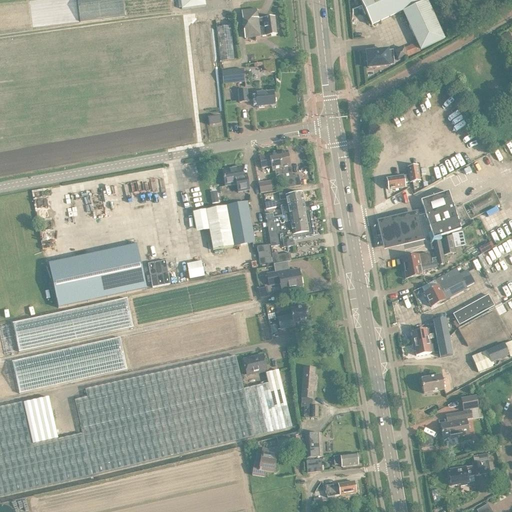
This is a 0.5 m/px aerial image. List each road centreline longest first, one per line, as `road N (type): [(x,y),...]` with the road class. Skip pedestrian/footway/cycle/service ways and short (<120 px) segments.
road 1 (secondary): [(393,463),(334,124)]
road 2 (unclassified): [(0,187),(334,124)]
road 3 (unknown): [(230,308),(0,358)]
road 4 (secondary): [(334,124),(317,0)]
